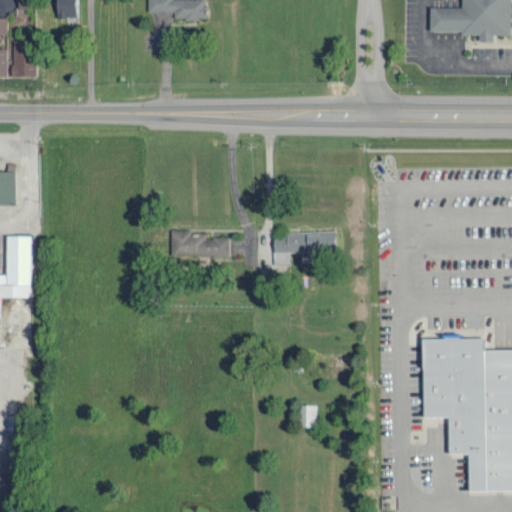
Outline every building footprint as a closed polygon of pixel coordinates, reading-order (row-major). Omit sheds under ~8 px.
[(76,0),(57,0),(57,16),(77,15),(76,0)] [(147,0),(147,10),(173,10),(173,17),(206,17),(205,0),(147,0)] [(430,30),(480,31),(480,39),(493,40),(493,33),(511,33),(511,0),(462,0),(462,5),(430,5),(430,30)] [(7,74),(33,74),(34,39),(13,38),(13,53),(11,53),(11,62),(7,62),(7,74)] [(0,169),(0,202),(14,203),(15,169),(0,169)] [(229,254),(228,236),(205,236),(205,233),(192,233),(192,228),(171,228),(171,255),(229,254)] [(335,229),(273,231),(274,250),(301,249),(301,260),(316,260),(316,249),(336,249),(335,229)] [(0,295),(31,296),(31,234),(7,234),(6,273),(0,272),(0,295)] [(289,250),(275,251),(276,262),(290,261),(289,250)] [(425,420),(423,343),(486,341),(486,353),(511,353),(511,494),(470,496),(469,458),(449,457),(450,419),(425,420)] [(315,403),(300,403),(301,425),(315,425),(315,403)]
